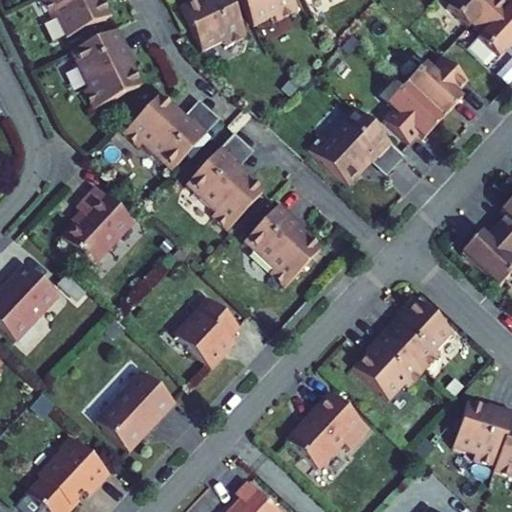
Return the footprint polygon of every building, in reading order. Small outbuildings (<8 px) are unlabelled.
[(60,41),(105,20),(96,1),(95,1),(94,0),(37,0),(35,1),(45,23),(50,21),(60,41)] [(194,1),(175,11),(196,56),(217,45),(220,50),(241,39),(222,0),(198,0),(194,2),(194,1)] [(233,0),(248,30),(269,20),(271,25),(293,14),(286,0),(233,0)] [(440,0),(447,6),(442,12),(463,32),(467,28),(491,2),(492,0),(440,0)] [(491,2),(467,28),(477,37),(471,43),(493,63),(511,42),(511,11),(506,6),(501,11),(491,2)] [(112,33),(65,56),(83,93),(78,95),(88,113),(135,91),(116,52),(120,50),(112,33)] [(116,52),(135,91),(137,89),(119,51),(116,52)] [(420,67),(401,88),(438,123),(457,102),(452,97),(462,86),(436,62),(426,73),(420,67)] [(438,123),(401,88),(381,109),(387,115),(377,125),(403,150),(413,139),(418,144),(438,123)] [(153,99),(117,138),(132,152),(136,148),(165,176),(201,138),(187,125),(184,128),(177,122),(153,99)] [(194,105),(177,122),(184,128),(187,125),(201,138),(214,123),(194,105)] [(317,139),(303,154),(341,190),(364,165),(370,159),(373,162),(386,148),(348,113),(321,142),(317,139)] [(229,137),(215,152),(229,165),(226,168),(232,174),(249,156),(229,137)] [(370,159),(364,165),(382,183),(401,162),(393,155),(386,148),(373,162),(370,159)] [(206,220),(221,235),(257,197),(232,174),(226,168),(229,165),(215,152),(180,189),(209,217),(206,220)] [(56,243),(85,270),(126,227),(90,192),(72,213),(74,215),(78,219),(70,228),(56,243)] [(500,220),(490,230),(511,250),(511,196),(495,215),(500,220)] [(273,209),(253,230),(256,236),(288,283),(315,254),(290,231),(284,225),(287,222),(284,219),(273,209)] [(74,215),(66,224),(70,228),(78,219),(74,215)] [(253,230),(238,247),(267,274),(264,278),(279,292),(288,283),(256,236),(253,230)] [(476,236),(456,257),(492,292),(511,270),(511,269),(506,265),(511,258),(511,250),(490,230),(481,240),(476,236)] [(0,338),(8,346),(51,301),(18,270),(0,289),(0,292),(1,294),(0,295),(0,338)] [(203,305),(169,341),(203,373),(217,357),(216,356),(226,346),(223,343),(233,332),(203,305)] [(396,321),(379,339),(419,376),(435,359),(431,356),(447,339),(411,305),(396,320),(396,321)] [(394,319),(377,337),(379,339),(396,321),(396,320),(394,319)] [(361,357),(362,358),(379,339),(377,337),(359,355),(361,357)] [(361,357),(347,373),(383,407),(399,390),(403,393),(419,376),(379,339),(362,358),(361,357)] [(226,346),(216,356),(217,357),(227,347),(226,346)] [(107,408),(90,427),(123,458),(149,429),(147,428),(167,407),(134,376),(105,406),(107,408)] [(281,447),(310,474),(336,448),(344,456),(363,435),(324,398),(305,418),(306,420),(281,447)] [(481,413),(461,406),(446,454),(468,461),(466,466),(489,473),(505,425),(506,421),(481,413)] [(147,428),(149,429),(169,408),(167,407),(147,428)] [(481,413),(506,421),(507,418),(482,411),(481,413)] [(306,420),(305,418),(280,446),(281,447),(306,420)] [(511,426),(505,425),(489,476),(511,484),(511,481),(511,426)] [(35,483),(21,499),(34,511),(66,511),(72,506),(70,504),(78,496),(83,500),(103,478),(65,443),(53,455),(55,457),(32,481),(35,483)] [(233,504),(225,511),(267,511),(240,487),(229,499),(233,504)]
